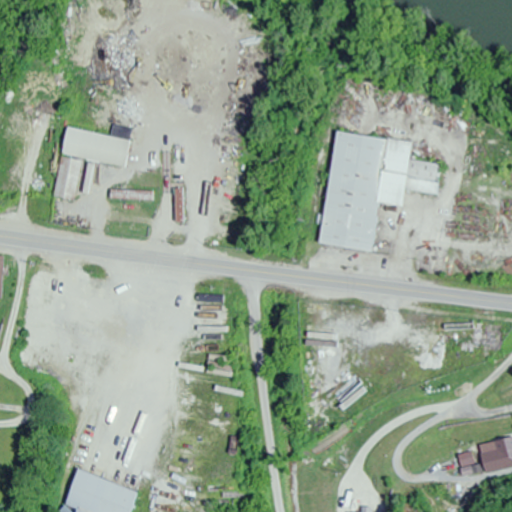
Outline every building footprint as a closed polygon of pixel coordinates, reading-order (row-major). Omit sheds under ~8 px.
[(229,96),(219,95),(219,114),(228,115),(229,96)] [(443,165),(413,161),(415,143),(337,133),(322,245),(373,252),(379,204),(405,207),(407,191),(439,195),(443,165)] [(185,223),(184,190),(176,190),(177,223),(185,223)] [(485,335),(441,335),(441,345),(485,345),(485,335)] [(349,343),(323,340),(318,392),(344,395),(349,343)] [(511,437),(496,442),(499,450),(482,455),(487,474),(511,467),(511,437)] [(129,511),(137,493),(74,471),(61,507),(73,511),(72,511),(129,511)]
